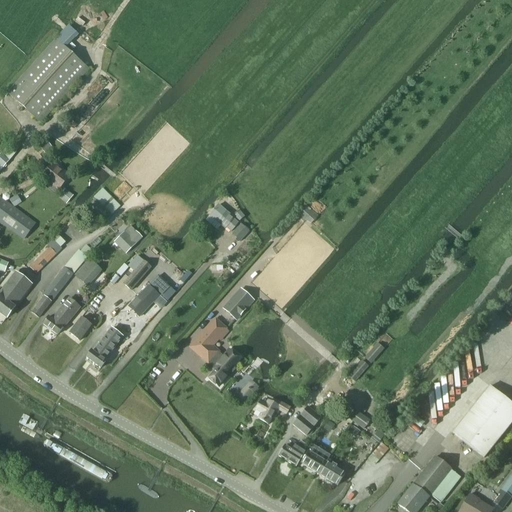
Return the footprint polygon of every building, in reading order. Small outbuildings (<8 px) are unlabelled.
[(55,40),(7,94),(40,123),(88,70),(55,40)] [(0,171),(16,152),(9,145),(0,155),(0,171)] [(44,172),(50,177),(47,180),(58,190),(68,178),(64,174),(64,173),(52,163),(44,172)] [(73,196),(65,189),(58,198),(66,204),(73,196)] [(120,207),(102,189),(93,199),(94,200),(87,207),(104,223),(120,207)] [(0,223),(23,240),(35,224),(0,198),(0,223)] [(231,232),(238,224),(233,219),(234,218),(218,205),(209,216),(225,229),(226,228),(231,232)] [(305,206),(299,213),(311,224),(317,216),(305,206)] [(244,217),(240,213),(239,212),(238,213),(237,211),(234,214),(235,215),(234,216),(239,222),(244,217)] [(240,242),(249,232),(240,225),(232,234),(240,242)] [(126,254),(141,238),(130,227),(114,243),(126,254)] [(58,235),(53,240),(60,248),(65,243),(58,235)] [(31,313),(37,318),(38,319),(63,287),(93,252),(86,246),(80,252),(78,251),(64,268),(64,267),(54,280),(41,296),(43,298),(31,313)] [(49,249),(29,268),(35,275),(56,255),(50,248),(49,249)] [(88,259),(74,276),(87,288),(102,271),(88,259)] [(131,292),(151,268),(143,261),(123,285),(131,292)] [(124,265),(116,273),(120,277),(128,268),(124,265)] [(0,313),(6,318),(14,308),(13,308),(31,285),(15,274),(5,287),(3,290),(1,293),(0,292),(0,313)] [(115,275),(109,282),(113,286),(119,279),(115,275)] [(142,316),(160,297),(158,294),(159,293),(162,296),(169,288),(157,276),(149,284),(152,287),(151,288),(148,285),(136,298),(134,296),(128,302),(133,307),(127,313),(137,322),(140,320),(139,319),(142,316)] [(235,320),(253,300),(242,290),(224,310),(235,320)] [(63,329),(80,307),(69,299),(56,317),(55,316),(52,320),(48,317),(43,324),(57,335),(62,328),(63,329)] [(79,341),(91,326),(81,318),(69,333),(79,341)] [(220,342),(229,332),(215,320),(190,348),(214,368),(212,370),(215,373),(210,378),(218,386),(229,374),(228,373),(240,359),(228,349),(222,356),(219,353),(220,352),(214,346),(219,341),(220,342)] [(92,351),(86,358),(100,369),(105,362),(104,361),(105,359),(103,357),(118,339),(129,349),(136,341),(125,331),(121,335),(113,329),(111,331),(94,353),(92,351)] [(377,344),(364,359),(369,363),(382,348),(377,344)] [(354,382),(368,367),(362,361),(348,376),(354,382)] [(511,422),(511,404),(489,387),(452,434),(483,459),(511,422)] [(286,414),(289,409),(279,403),(277,407),(267,402),(266,404),(263,403),(258,412),(261,414),(258,419),(268,425),(277,409),(286,414)] [(306,436),(320,418),(307,407),(292,425),(306,436)] [(370,421),(358,413),(352,422),(364,430),(370,421)] [(323,429),(329,433),(334,425),(333,425),(334,422),(329,419),(323,429)] [(355,438),(359,432),(353,427),(348,433),(355,438)] [(378,443),(384,436),(378,431),(372,439),(378,443)] [(285,446),(278,456),(295,467),(302,457),(305,452),(304,451),(307,446),(300,442),(296,447),(294,446),(292,451),(285,446)] [(301,464),(309,469),(318,475),(326,463),(329,458),(326,455),(322,461),(308,452),(301,464)] [(434,458),(397,504),(406,511),(416,511),(430,496),(450,470),(434,458)] [(326,463),(318,475),(337,486),(344,474),(326,463)] [(450,470),(430,496),(440,504),(460,478),(450,470)] [(503,492),(493,504),(502,510),(511,495),(511,474),(500,490),(503,492)] [(491,511),(492,510),(475,500),(476,499),(469,495),(462,508),(463,508),(461,511),(491,511)]
